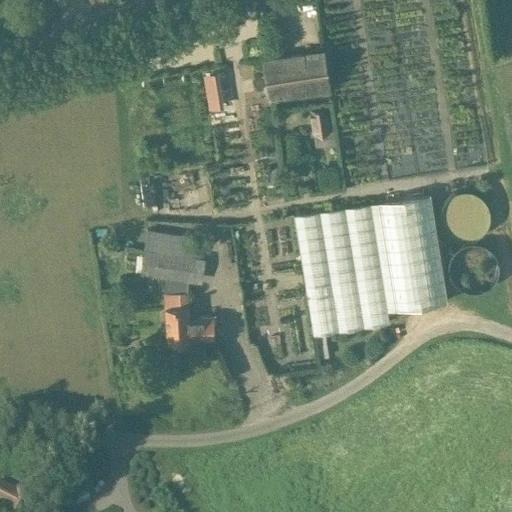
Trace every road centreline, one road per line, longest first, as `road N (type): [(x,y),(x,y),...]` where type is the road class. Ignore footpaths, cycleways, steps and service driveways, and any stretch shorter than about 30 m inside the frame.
road 1 (unclassified): [(511,337),(445,326),(334,399),(251,433),(138,441),(0,419)]
road 2 (unclassified): [(0,61),(186,0)]
